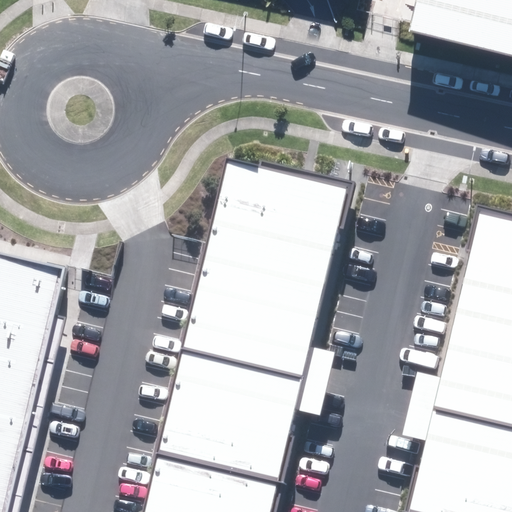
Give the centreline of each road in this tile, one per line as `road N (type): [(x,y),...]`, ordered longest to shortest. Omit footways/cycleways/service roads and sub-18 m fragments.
road 1 (unclassified): [(511,127),(244,68),(147,76)]
road 2 (unclassified): [(147,76),(153,116),(134,153),(117,165),(75,171),(38,152),(19,114),(27,71),(60,42),(101,39)]
